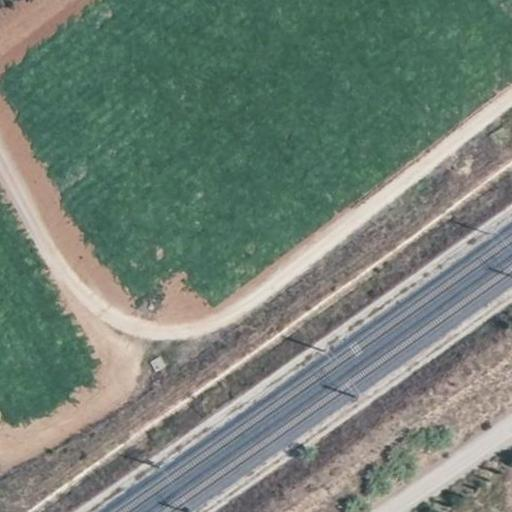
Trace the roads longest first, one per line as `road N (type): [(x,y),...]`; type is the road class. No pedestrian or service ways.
road 1 (track): [(511,80),(183,331),(81,302),(0,142)]
road 2 (track): [(511,427),(392,511)]
